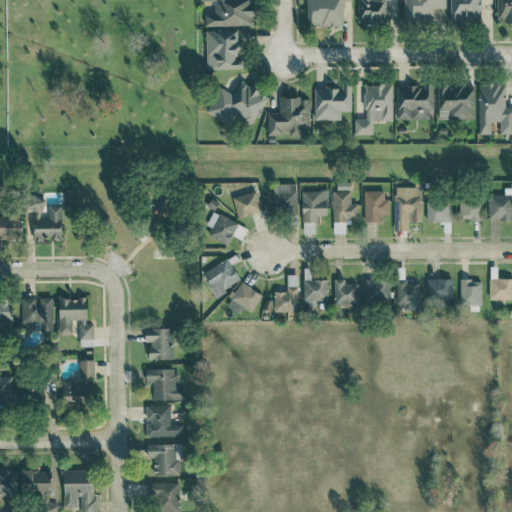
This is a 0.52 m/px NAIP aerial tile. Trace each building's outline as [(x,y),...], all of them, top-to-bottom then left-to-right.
[(204,25),(255,24),(253,0),(204,0),(204,1),(215,0),(215,13),(204,13),(204,25)] [(306,0),(307,24),(344,23),(343,0),(306,0)] [(357,0),(358,23),(385,23),(385,0),(357,0)] [(444,8),(444,0),(403,0),(404,21),(432,21),(432,7),(444,8)] [(449,0),(450,24),(481,23),(480,0),(449,0)] [(511,0),(495,0),(496,22),(511,21),(511,0)] [(206,30),(207,69),(243,68),(243,58),(236,58),(236,51),(243,51),(242,39),(237,39),(237,29),(206,30)] [(206,111),(227,124),(233,113),(250,124),(269,95),(251,84),(250,86),(242,81),(233,94),(221,87),(206,111)] [(396,86),(397,119),(433,118),(432,82),(423,83),(423,86),(396,86)] [(473,86),(447,86),(447,82),(438,82),(439,119),(474,118),(473,86)] [(341,119),(341,110),(351,110),(351,83),(341,83),(341,87),(314,87),(314,119),(341,119)] [(392,120),(392,84),(364,84),(365,118),(354,119),(355,134),(373,133),(373,120),(392,120)] [(511,133),(511,104),(505,104),(505,84),(478,84),(477,134),(491,134),(491,121),(499,121),(499,133),(511,133)] [(267,134),(282,134),(300,133),(300,129),(310,129),(310,97),(279,97),(279,112),(267,112),(267,134)] [(297,211),(296,182),(273,183),(274,211),(297,211)] [(421,186),(393,187),(395,230),(408,230),(408,221),(422,221),(421,186)] [(504,194),(488,194),(488,220),(511,219),(511,187),(504,188),(504,194)] [(302,221),(318,221),(317,214),(327,214),(327,189),(302,190),(302,221)] [(238,217),(262,211),(256,190),(232,196),(238,217)] [(359,218),(358,202),(351,202),(350,190),(332,191),(333,222),(349,221),(349,218),(359,218)] [(364,190),(364,221),(380,221),(380,214),(389,214),(389,198),(384,198),(384,190),(364,190)] [(61,205),(49,205),(49,217),(43,217),(43,195),(27,195),(27,210),(34,210),(34,240),(62,239),(61,205)] [(481,219),(480,198),(459,198),(460,220),(481,219)] [(427,221),(451,221),(450,200),(426,201),(427,221)] [(207,224),(211,226),(207,235),(227,244),(231,234),(242,239),(248,226),(213,211),(207,224)] [(0,238),(22,238),(22,215),(0,215),(0,238)] [(314,222),(303,222),(304,233),(315,233),(314,222)] [(240,282),(229,258),(203,270),(214,294),(240,282)] [(287,291),(274,290),(274,310),(297,311),(298,274),(287,274),(287,291)] [(511,277),(488,278),(488,299),(511,298),(511,277)] [(358,303),(358,283),(344,283),(344,278),(334,278),(334,304),(358,303)] [(366,301),(390,301),(390,278),(365,278),(366,301)] [(453,279),(427,278),(426,300),(452,301),(453,279)] [(397,310),(421,309),(420,283),(407,284),(407,279),(396,279),(397,310)] [(481,279),(459,279),(459,305),(481,305),(481,279)] [(251,312),(262,293),(240,280),(226,304),(240,313),(243,307),(251,312)] [(53,297),(38,296),(38,297),(22,297),(22,323),(41,323),(41,330),(52,330),(53,297)] [(0,297),(0,320),(12,320),(12,297),(0,297)] [(94,339),(94,323),(87,323),(87,297),(58,297),(58,333),(71,333),(71,319),(79,319),(79,339),(94,339)] [(173,358),(173,327),(145,327),(145,341),(149,341),(149,358),(173,358)] [(63,380),(63,407),(90,408),(90,377),(94,377),(94,359),(80,359),(80,380),(63,380)] [(152,382),(153,399),(185,398),(185,385),(177,385),(177,368),(145,368),(145,383),(152,382)] [(0,398),(10,398),(10,375),(0,375),(0,398)] [(41,400),(44,386),(25,381),(22,396),(41,400)] [(146,421),(146,436),(182,435),(182,423),(170,423),(170,405),(145,405),(146,421)] [(181,443),(146,443),(146,457),(153,457),(153,475),(180,475),(181,443)] [(0,496),(17,496),(17,468),(0,468),(0,496)] [(95,511),(93,468),(63,469),(64,505),(82,505),(82,511),(95,511)] [(50,469),(22,470),(23,495),(51,494),(50,469)] [(169,511),(179,511),(178,481),(150,482),(150,511),(169,511)]
